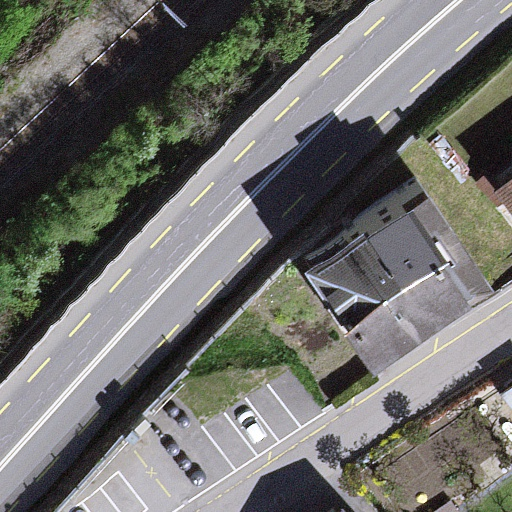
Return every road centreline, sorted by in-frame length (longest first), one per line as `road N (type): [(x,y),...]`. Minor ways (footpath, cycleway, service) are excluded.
road 1 (primary): [(0,469),(198,250),(460,0)]
road 2 (tertiary): [(233,511),(511,331)]
